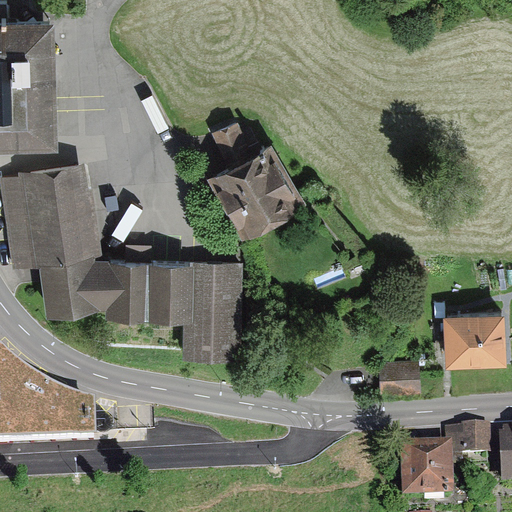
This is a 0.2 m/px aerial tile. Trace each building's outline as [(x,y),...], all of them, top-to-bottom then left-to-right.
[(0,0),(0,11),(8,11),(7,0),(0,0)] [(0,139),(59,138),(55,10),(8,11),(0,11),(0,139)] [(238,117),(213,129),(229,162),(253,148),(238,117)] [(207,174),(243,234),(307,197),(272,137),(253,148),(229,162),(207,174)] [(19,172),(0,175),(14,264),(41,260),(47,310),(100,303),(107,302),(108,255),(103,255),(93,185),(89,185),(85,157),(18,168),(19,172)] [(194,313),(196,258),(108,255),(107,302),(107,311),(184,313),(194,313)] [(183,354),(242,355),(245,259),(196,258),(194,313),(184,313),(183,354)] [(444,309),(447,360),(508,356),(505,305),(444,309)] [(0,447),(98,443),(96,403),(53,386),(16,361),(0,344),(0,447)] [(422,388),(420,358),(379,360),(381,391),(422,388)] [(453,427),(454,443),(454,455),(492,453),(491,424),(462,424),(463,426),(453,427)] [(503,432),(499,432),(501,485),(511,484),(511,426),(502,427),(503,432)] [(453,442),(401,444),(403,501),(455,500),(454,455),(454,443),(453,442)]
